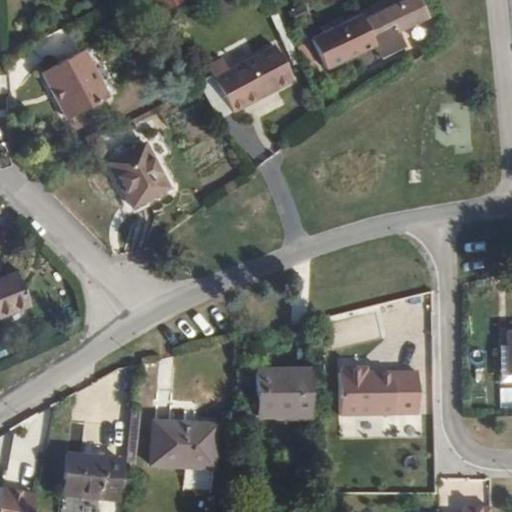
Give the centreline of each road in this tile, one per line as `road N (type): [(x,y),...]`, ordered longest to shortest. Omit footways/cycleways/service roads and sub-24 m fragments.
road 1 (residential): [(147,316),(306,254),(450,220)]
road 2 (unclassified): [(450,220),(453,430),(493,459),(511,459)]
road 3 (residential): [(147,316),(0,172)]
road 4 (residential): [(0,416),(147,316)]
road 5 (residential): [(497,0),(511,135)]
